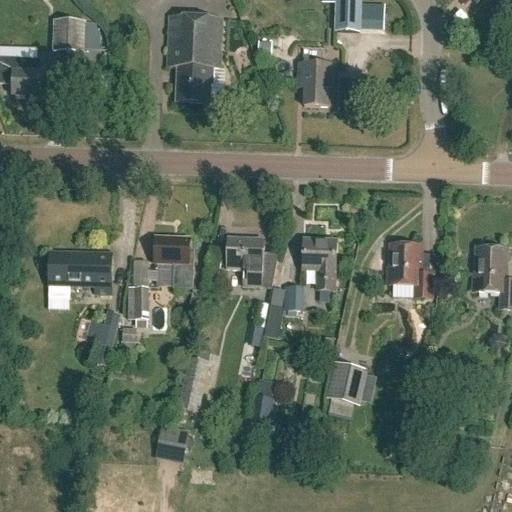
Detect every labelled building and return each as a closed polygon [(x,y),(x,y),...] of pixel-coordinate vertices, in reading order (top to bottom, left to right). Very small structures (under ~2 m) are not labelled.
[(361,6),(361,0),(337,0),(336,33),(360,34),(360,30),(384,31),(385,7),(361,6)] [(223,23),(170,20),(168,70),(179,71),(178,105),(208,106),(209,89),(214,89),(214,73),(221,73),(223,23)] [(85,24),(53,23),(52,55),(84,56),(85,24)] [(258,47),(258,60),(270,60),(270,47),(258,47)] [(51,58),(37,58),(37,63),(0,61),(0,85),(13,86),(13,98),(51,99),(52,75),(51,75),(51,58)] [(335,69),(299,68),(298,91),(306,93),(306,110),(334,111),(335,69)] [(188,242),(155,241),(154,267),(173,268),(173,290),(192,291),(193,252),(188,252),(188,242)] [(265,245),(228,244),(227,273),(243,274),(243,291),(271,292),(279,257),(264,256),(265,245)] [(337,247),(305,246),(304,272),(318,273),(318,294),(335,295),(337,247)] [(422,250),(390,248),(388,287),(415,288),(414,301),(432,302),(432,279),(437,279),(438,257),(421,257),(422,250)] [(508,253),(476,252),(475,296),(499,296),(499,313),(511,313),(511,284),(506,285),(508,253)] [(98,255),(85,255),(85,256),(77,256),(77,255),(52,254),(51,307),(71,307),(71,287),(97,288),(96,294),(113,294),(113,280),(114,255),(98,255)] [(304,290),(285,289),(284,313),(303,314),(304,290)] [(148,291),(129,291),(128,323),(136,323),(136,330),(148,330),(148,291)] [(261,305),(257,328),(268,330),(272,306),(261,305)] [(120,317),(106,314),(103,328),(91,325),(87,344),(113,350),(120,317)] [(209,365),(188,360),(178,412),(199,416),(209,365)] [(368,373),(334,365),(327,401),(331,402),(327,418),(350,423),(354,408),(360,410),(368,373)] [(161,430),(156,455),(184,460),(189,435),(161,430)]
